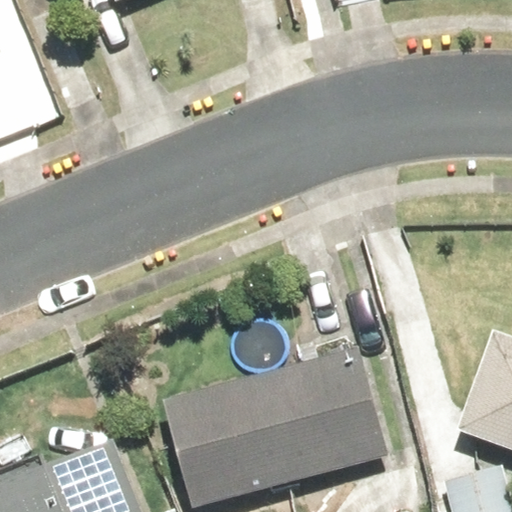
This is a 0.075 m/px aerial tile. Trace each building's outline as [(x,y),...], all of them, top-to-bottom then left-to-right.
[(107,0),(112,10),(134,0),(107,0)] [(511,345),(486,337),(449,440),(511,462),(511,345)] [(153,413),(182,511),(206,511),(385,458),(353,353),(153,413)] [(136,511),(110,446),(0,490),(0,511),(136,511)] [(511,511),(511,466),(451,482),(458,511),(511,511)]
